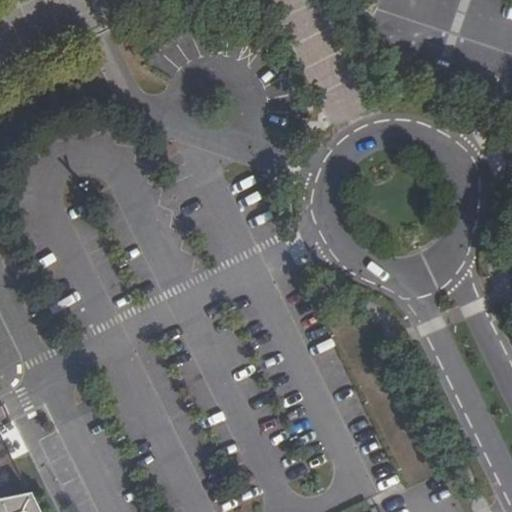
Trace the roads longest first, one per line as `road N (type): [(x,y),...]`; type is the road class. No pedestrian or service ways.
road 1 (residential): [(472,165),(445,134),(401,120),(353,132),(320,172),(316,218),(337,260),(357,276),(406,286)]
road 2 (residential): [(406,286),(511,493)]
road 3 (residential): [(511,384),(453,266)]
